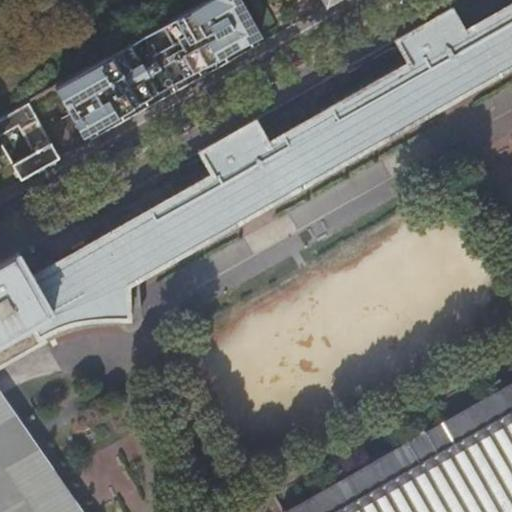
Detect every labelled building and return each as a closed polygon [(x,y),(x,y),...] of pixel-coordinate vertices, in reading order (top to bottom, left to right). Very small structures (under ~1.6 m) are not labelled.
[(260,35),(240,0),(208,0),(55,87),(82,136),(87,134),(90,140),(140,111),(213,70),(260,44),(256,37),(260,35)] [(350,2),(352,0),(324,0),(331,12),(350,2)] [(211,171),(38,270),(61,312),(0,346),(0,369),(43,345),(44,342),(42,339),(47,336),(54,332),(62,328),(72,325),(82,323),(94,322),(105,321),(119,321),(133,320),(131,286),(511,68),(511,2),(464,30),(450,8),(396,38),(408,59),(271,138),(259,115),(199,149),(211,171)] [(59,158),(28,103),(0,118),(0,135),(17,126),(32,152),(11,164),(20,179),(31,174),(44,166),(59,158)] [(0,346),(61,312),(38,270),(26,248),(0,262),(0,346)] [(511,511),(511,381),(281,511),(511,511)] [(0,511),(80,511),(0,395),(0,511)]
